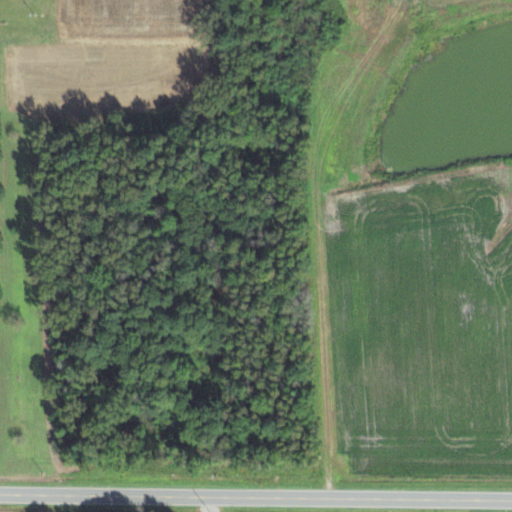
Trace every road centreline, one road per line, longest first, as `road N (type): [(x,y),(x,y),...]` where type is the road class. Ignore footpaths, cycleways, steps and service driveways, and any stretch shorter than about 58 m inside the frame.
road 1 (primary): [(0,496),(511,501)]
road 2 (track): [(328,499),(314,160),(338,54)]
